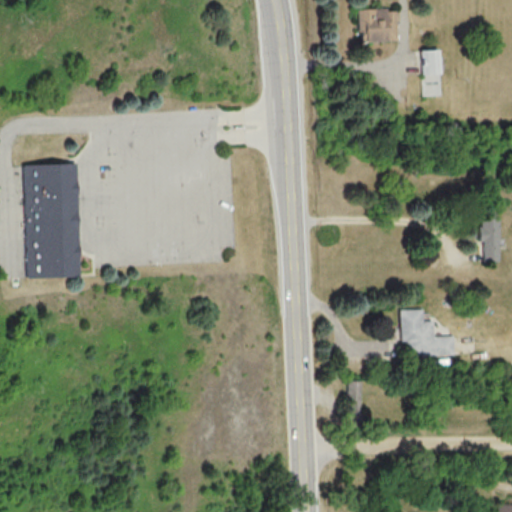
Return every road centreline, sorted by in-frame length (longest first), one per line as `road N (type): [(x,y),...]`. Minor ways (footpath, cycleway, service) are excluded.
road 1 (secondary): [(302,511),(276,0)]
road 2 (residential): [(300,459),(511,443)]
